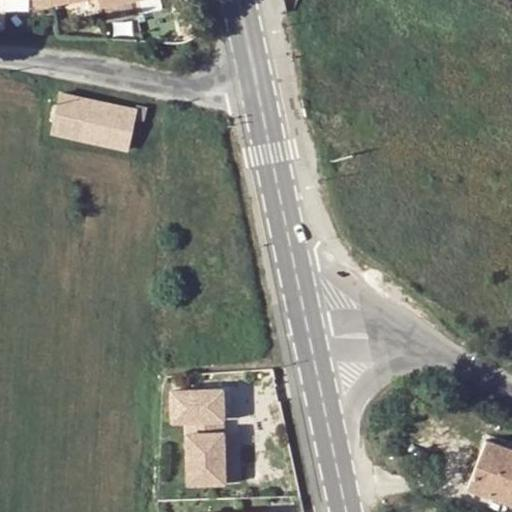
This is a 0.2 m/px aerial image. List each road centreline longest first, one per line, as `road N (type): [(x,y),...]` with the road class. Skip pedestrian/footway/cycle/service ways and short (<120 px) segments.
road 1 (residential): [(258,97),(0,56)]
road 2 (unclassified): [(334,460),(351,407),(384,368),(424,348)]
road 3 (tertiary): [(258,97),(288,231)]
road 4 (unclassified): [(384,325),(288,231)]
